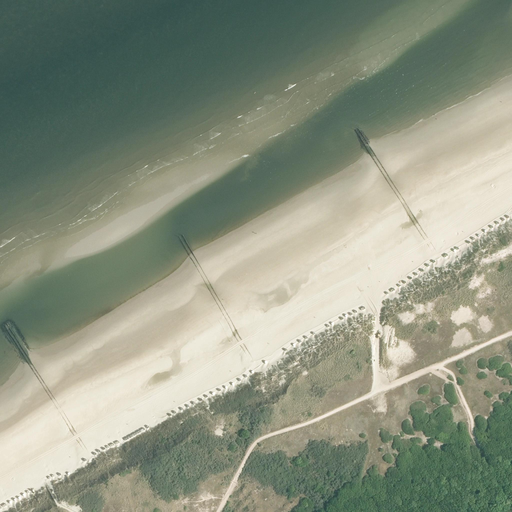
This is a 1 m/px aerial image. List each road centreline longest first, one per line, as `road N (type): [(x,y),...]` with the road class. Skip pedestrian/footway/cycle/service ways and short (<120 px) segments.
road 1 (track): [(218,511),(256,440),(427,369)]
road 2 (unknown): [(492,511),(488,464),(454,385),(427,369)]
